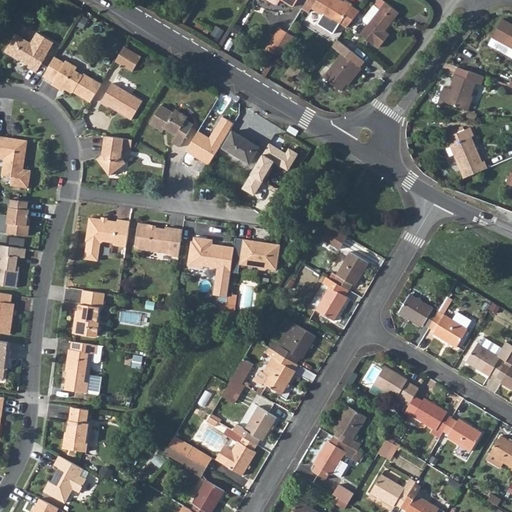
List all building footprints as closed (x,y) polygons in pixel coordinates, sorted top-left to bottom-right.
[(306,0),(303,7),(310,11),(312,7),(323,14),(321,17),(331,23),(334,19),(340,23),(347,27),(360,11),(351,5),(353,4),(346,0),(344,0),(342,3),(338,0),(306,0)] [(360,34),(373,45),(374,44),(379,47),(390,33),(385,30),(399,12),(383,0),(377,0),(374,5),(379,9),(368,24),(360,34)] [(365,21),(368,24),(379,9),(374,5),(364,17),(365,21)] [(511,23),(502,18),(487,45),(511,58),(511,23)] [(267,48),(274,53),(287,31),(280,27),(267,48)] [(287,31),(274,53),(284,58),(297,37),(287,31)] [(6,53),(28,66),(27,68),(34,73),(36,71),(47,54),(47,53),(52,45),(35,35),(29,44),(16,35),(6,53)] [(302,49),(320,62),(329,51),(311,37),(302,49)] [(347,83),(355,73),(356,74),(361,68),(360,67),(365,60),(338,39),(332,46),(342,54),(323,77),(341,91),(347,83)] [(141,58),(123,48),(115,62),(132,73),(141,58)] [(91,103),(102,85),(83,74),(83,76),(75,71),(77,68),(66,62),(65,64),(54,57),(43,77),(53,83),(52,85),(59,90),(61,87),(71,93),(73,93),(91,103)] [(445,103),(465,110),(471,95),(478,73),(458,66),(449,91),(445,103)] [(347,83),(348,85),(356,74),(355,73),(347,83)] [(100,104),(108,108),(109,106),(132,120),(142,102),(112,84),(100,104)] [(449,91),(443,88),(439,101),(445,103),(449,91)] [(465,110),(469,111),(474,96),(471,95),(465,110)] [(172,143),(179,147),(193,124),(184,119),(183,114),(176,109),(174,113),(161,105),(150,124),(162,132),(164,129),(176,136),(172,143)] [(199,131),(186,152),(208,165),(232,124),(221,117),(209,137),(199,131)] [(460,169),(464,177),(488,167),(484,160),(482,161),(470,136),(475,135),(471,128),(447,138),(460,169)] [(223,148),(249,163),(259,147),(233,131),(223,148)] [(124,139),(105,136),(102,155),(97,159),(108,176),(125,164),(121,158),(123,147),(131,148),(133,140),(124,139)] [(10,186),(28,189),(30,171),(23,170),(27,141),(0,137),(0,157),(4,158),(1,176),(11,177),(10,186)] [(269,143),(241,189),(254,196),(273,164),(287,172),(298,154),(288,148),(285,153),(269,143)] [(12,199),(11,208),(9,208),(8,216),(0,214),(0,232),(28,236),(29,226),(27,226),(29,210),(28,210),(29,201),(12,199)] [(126,247),(130,221),(117,220),(117,221),(90,217),(86,241),(87,241),(85,259),(98,261),(101,243),(104,241),(113,243),(116,246),(126,247)] [(179,257),(183,231),(166,228),(165,230),(151,228),(151,226),(139,224),(135,248),(170,254),(170,255),(179,257)] [(316,237),(339,250),(346,236),(324,224),(316,237)] [(206,244),(207,240),(194,238),(193,242),(191,242),(188,266),(196,267),(203,268),(203,267),(218,269),(214,295),(228,297),(235,248),(212,245),(206,244)] [(240,265),(257,267),(260,270),(265,270),(267,269),(276,270),(280,245),(244,240),(240,265)] [(0,285),(17,288),(19,271),(16,271),(18,257),(25,258),(26,249),(0,244),(0,285)] [(335,282),(349,290),(353,285),(355,286),(368,263),(350,252),(336,275),(339,276),(335,282)] [(318,271),(332,278),(335,271),(322,264),(318,271)] [(316,310),(334,321),(348,297),(346,296),(349,290),(335,282),(331,279),(327,285),(329,286),(316,310)] [(83,290),(81,303),(79,303),(78,311),(75,311),(73,334),(94,337),(97,335),(99,324),(97,321),(99,308),(103,308),(105,293),(83,290)] [(0,293),(0,333),(10,334),(14,304),(11,304),(12,295),(0,293)] [(429,327),(437,314),(441,308),(435,304),(433,307),(411,294),(400,313),(422,326),(423,324),(429,327)] [(218,316),(225,316),(227,304),(220,303),(218,316)] [(225,316),(235,316),(236,306),(227,304),(225,316)] [(429,327),(435,331),(434,333),(457,347),(467,328),(445,315),(443,317),(437,314),(429,327)] [(279,345),(284,348),(298,325),(292,322),(280,343),(279,345)] [(275,351),(297,364),(300,358),(302,360),(316,336),(298,325),(284,348),(279,345),(275,351)] [(478,343),(466,362),(489,376),(490,374),(496,377),(511,350),(511,344),(507,342),(506,341),(502,348),(484,337),(479,344),(478,343)] [(270,348),(275,351),(279,345),(280,343),(275,340),(270,348)] [(0,380),(3,378),(5,365),(8,365),(10,352),(7,352),(9,342),(0,341),(0,380)] [(71,342),(70,350),(68,350),(66,367),(67,369),(64,390),(86,394),(91,361),(92,354),(96,355),(97,346),(71,342)] [(101,346),(97,346),(96,355),(92,354),(91,361),(97,362),(99,361),(101,346)] [(275,351),(270,348),(266,354),(272,358),(263,373),(260,371),(256,377),(257,382),(262,385),(263,383),(282,394),(295,372),(293,370),(297,364),(275,351)] [(511,350),(496,377),(502,381),(501,383),(511,389),(511,350)] [(232,378),(242,385),(254,365),(243,359),(232,378)] [(397,398),(398,396),(404,399),(412,385),(407,382),(408,380),(385,366),(374,385),(397,398)] [(222,396),(234,404),(245,386),(242,385),(232,378),(228,385),(222,395),(222,396)] [(440,438),(443,432),(452,418),(446,414),(447,412),(424,398),(413,417),(434,429),(431,433),(440,438)] [(233,431),(257,445),(260,439),(263,441),(277,418),(258,407),(245,430),(236,425),(233,431)] [(332,436),(333,437),(354,450),(358,443),(353,440),(366,417),(348,407),(334,430),(336,431),(332,436)] [(73,408),(71,421),(69,421),(66,437),(64,439),(63,449),(86,452),(87,442),(86,442),(89,423),(87,423),(89,410),(73,408)] [(443,432),(449,436),(448,438),(470,452),(481,433),(459,419),(458,422),(452,418),(443,432)] [(224,464),(242,476),(256,453),(254,451),(257,445),(233,431),(232,430),(228,437),(237,443),(232,451),(224,464)] [(489,455),(503,463),(511,467),(511,442),(500,436),(489,455)] [(175,437),(170,446),(187,456),(206,467),(212,458),(175,437)] [(333,437),(329,443),(327,441),(314,464),(315,465),(312,471),(326,479),(329,473),(332,475),(333,474),(341,460),(344,455),(357,463),(362,454),(357,451),(354,450),(333,437)] [(377,454),(384,458),(393,444),(388,441),(386,440),(377,454)] [(164,454),(183,464),(181,466),(201,478),(206,467),(187,456),(170,446),(164,454)] [(218,460),(224,464),(232,451),(226,448),(218,460)] [(489,455),(486,460),(500,469),(503,463),(489,455)] [(58,456),(53,465),(58,467),(50,482),(49,482),(43,491),(65,503),(72,489),(78,492),(86,479),(79,475),(83,469),(58,456)] [(333,474),(339,477),(346,463),(341,460),(333,474)] [(400,508),(408,494),(403,491),(404,488),(381,475),(370,493),(393,507),(395,505),(400,508)] [(448,477),(446,482),(446,483),(446,484),(457,491),(458,489),(459,491),(462,486),(461,485),(448,477)] [(191,511),(193,511),(212,511),(224,491),(206,481),(192,504),(194,505),(191,511)] [(400,508),(406,511),(436,511),(439,509),(416,495),(421,487),(415,483),(411,490),(408,494),(400,508)] [(333,495),(339,498),(348,504),(354,494),(339,485),(333,495)] [(487,500),(497,506),(501,500),(491,494),(487,500)] [(57,511),(59,509),(40,499),(32,511),(57,511)] [(316,511),(299,501),(292,511),(316,511)]
